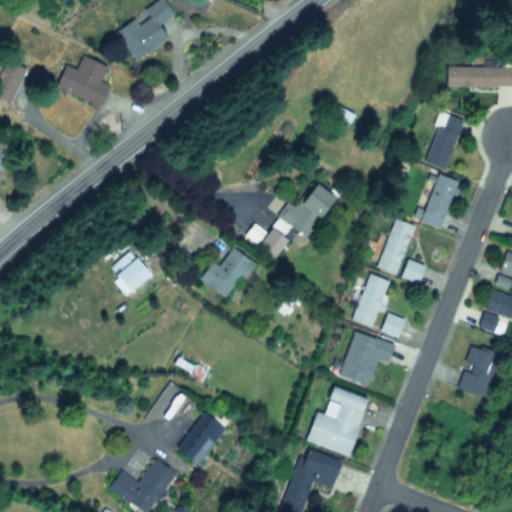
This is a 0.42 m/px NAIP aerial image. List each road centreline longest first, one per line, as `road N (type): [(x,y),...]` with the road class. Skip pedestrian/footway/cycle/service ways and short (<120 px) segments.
road 1 (residential): [(510,135),(365,511)]
road 2 (secondary): [(0,249),(312,0)]
